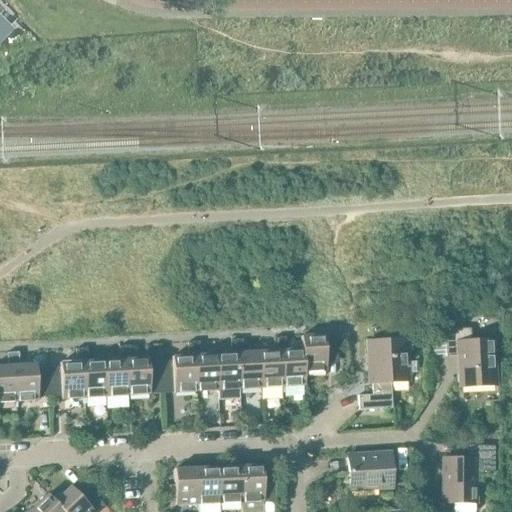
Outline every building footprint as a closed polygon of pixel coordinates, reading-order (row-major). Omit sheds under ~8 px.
[(0,14),(0,37),(11,25),(0,14)] [(462,387),(494,385),(491,339),(471,340),(470,328),(444,329),(446,356),(460,355),(462,387)] [(301,336),(301,349),(302,349),(303,372),(304,372),(326,370),(325,363),(337,362),(336,343),(336,334),(301,336)] [(413,339),(367,341),(369,383),(371,382),(372,394),(358,395),(358,410),(386,408),(384,382),(408,380),(406,340),(413,340),(413,339)] [(187,342),(188,355),(193,355),(195,391),(217,390),(215,354),(200,355),(199,342),(187,342)] [(305,385),(304,372),(303,372),(302,349),(301,349),(286,350),(285,344),(274,344),(274,351),(280,351),(282,386),(305,385)] [(125,359),(131,359),(130,345),(119,346),(119,359),(103,360),(105,396),(127,395),(125,359)] [(231,347),(231,353),(237,353),(239,389),(260,387),(258,351),(243,352),(242,346),(231,347)] [(75,349),(76,362),(82,362),(84,397),(105,396),(103,360),(88,361),(87,348),(75,349)] [(280,351),(274,351),(258,351),(260,387),(282,386),(280,351)] [(13,366),(19,365),(18,352),(7,352),(8,366),(0,366),(0,402),(15,401),(13,366)] [(237,353),(231,353),(215,354),(217,390),(218,399),(239,398),(239,389),(237,353)] [(193,355),(188,355),(171,356),(172,360),(159,361),(161,390),(173,389),(174,392),(195,391),(193,355)] [(147,358),(131,359),(125,359),(127,395),(149,394),(149,391),(161,390),(159,361),(148,362),(147,358)] [(82,362),(76,362),(59,363),(60,367),(47,367),(49,396),(62,395),(62,399),(84,397),(82,362)] [(36,364),(19,365),(13,366),(15,401),(38,400),(37,397),(49,396),(47,367),(36,368),(36,364)] [(494,459),(494,445),(469,445),(469,458),(443,458),(442,502),(476,502),(476,459),(494,459)] [(374,455),(348,456),(348,455),(347,455),(349,490),(392,488),(390,452),(374,453),(374,455)] [(239,466),(240,502),(241,502),(241,511),(262,511),(262,501),(275,500),(274,472),(262,473),(262,465),(239,466)] [(219,503),(240,502),(239,466),(217,467),(219,503)] [(197,504),(219,503),(217,467),(196,468),(197,504)] [(175,505),(197,504),(196,468),(174,469),(175,505)] [(70,486),(54,501),(53,502),(62,511),(94,511),(103,504),(84,483),(75,491),(70,486)] [(62,511),(53,502),(54,501),(47,494),(30,509),(32,511),(62,511)]
